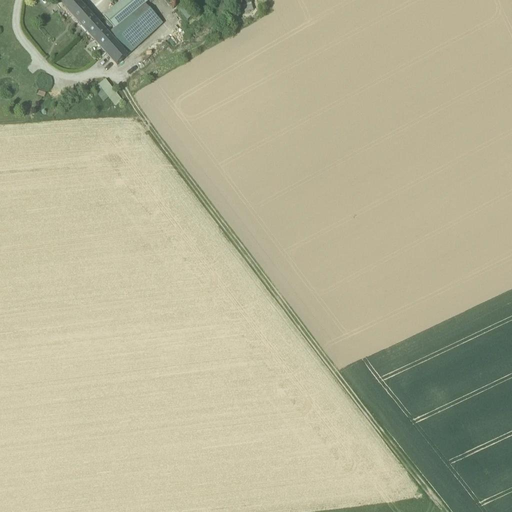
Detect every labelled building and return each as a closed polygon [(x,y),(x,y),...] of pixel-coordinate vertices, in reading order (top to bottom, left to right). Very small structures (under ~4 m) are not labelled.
[(70,0),(63,7),(86,33),(97,24),(75,0),(70,0)] [(125,0),(121,4),(105,18),(115,29),(108,36),(113,42),(126,57),(162,24),(145,5),(150,1),(149,0),(125,0)] [(97,24),(86,33),(103,51),(113,42),(108,36),(97,24)] [(113,42),(103,51),(117,66),(127,57),(126,57),(113,42)] [(107,95),(116,107),(121,102),(106,82),(100,86),(107,95)] [(107,95),(100,86),(95,90),(94,90),(102,100),(107,95)]
